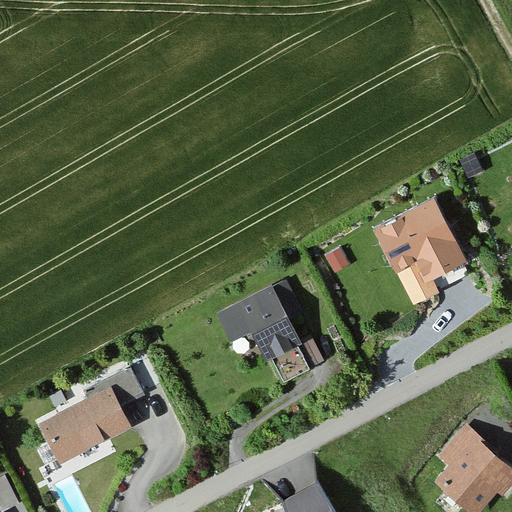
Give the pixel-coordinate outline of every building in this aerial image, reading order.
[(465,255),(435,196),(378,225),(398,264),(416,255),(426,275),(465,255)] [(309,334),(282,281),(223,312),(241,346),(263,334),(273,353),(309,334)] [(144,392),(130,364),(83,387),(87,394),(42,417),(62,458),(132,423),(121,403),(144,392)] [(511,480),(511,463),(467,424),(441,454),(450,461),(437,476),(477,510),(497,488),(502,492),(511,480)] [(337,511),(322,480),(283,499),(288,511),(337,511)]
